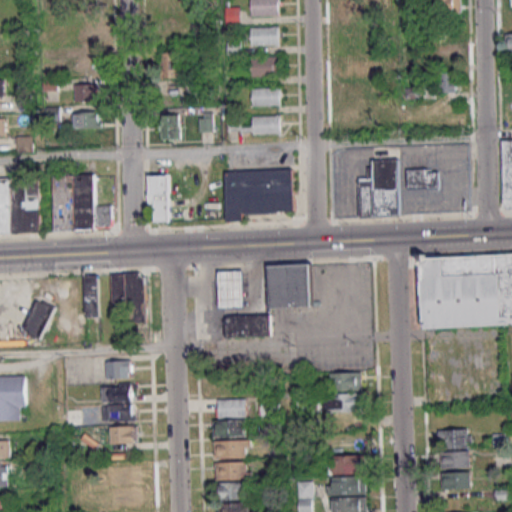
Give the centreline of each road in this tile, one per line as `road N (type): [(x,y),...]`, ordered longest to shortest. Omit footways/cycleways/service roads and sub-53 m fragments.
road 1 (tertiary): [(169,250),(511,232)]
road 2 (residential): [(394,239),(403,511)]
road 3 (residential): [(126,0),(131,252)]
road 4 (residential): [(310,0),(315,243)]
road 5 (residential): [(178,511),(173,347)]
road 6 (residential): [(484,134),(481,0)]
road 7 (tertiary): [(0,258),(131,252)]
